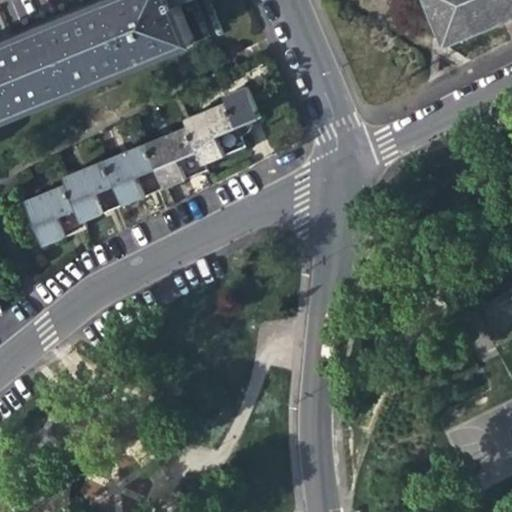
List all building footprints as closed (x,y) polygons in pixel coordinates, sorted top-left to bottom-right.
[(114,0),(25,37),(0,46),(0,117),(192,39),(179,6),(183,4),(181,0),(114,0)] [(511,0),(444,0),(461,38),(483,28),(480,22),(511,7),(511,0)] [(226,94),(229,101),(239,126),(263,117),(250,84),(226,94)] [(187,117),(189,123),(204,163),(227,153),(247,146),(239,126),(229,101),(187,117)] [(207,169),(204,163),(189,123),(149,140),(168,185),(190,176),(207,169)] [(149,140),(107,158),(125,203),(150,192),(168,185),(149,140)] [(66,175),(69,182),(85,220),(106,211),(125,203),(107,158),(66,175)] [(88,227),(85,220),(69,182),(27,199),(46,244),(69,235),(88,227)]
